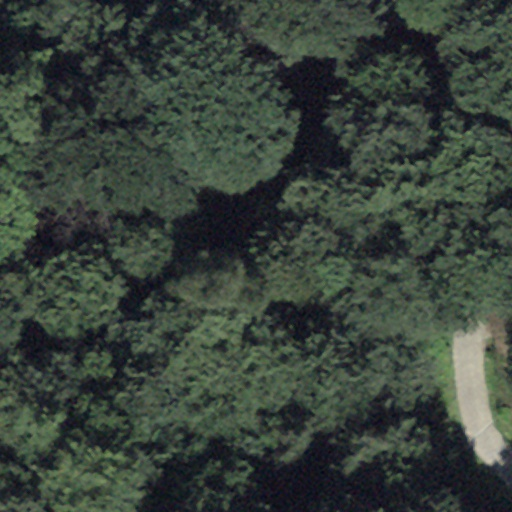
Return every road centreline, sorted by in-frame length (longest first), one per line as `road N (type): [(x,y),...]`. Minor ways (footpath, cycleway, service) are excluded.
road 1 (track): [(424,0),(467,69),(460,334),(491,433),(511,455)]
road 2 (track): [(0,237),(125,196),(321,43),(358,0)]
